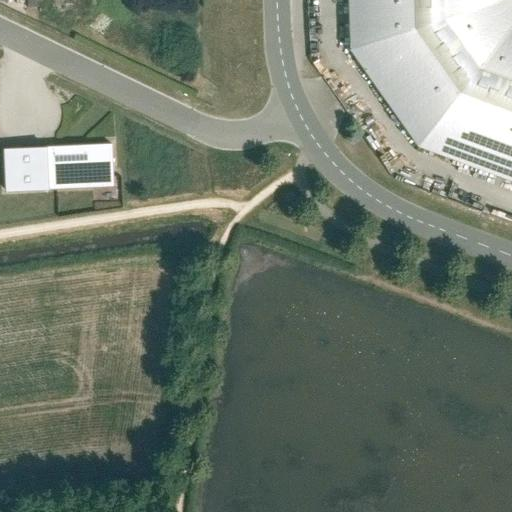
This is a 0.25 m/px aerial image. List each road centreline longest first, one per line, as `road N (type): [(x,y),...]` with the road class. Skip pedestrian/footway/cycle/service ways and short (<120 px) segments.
road 1 (unclassified): [(0,33),(213,133),(255,136),(297,113)]
road 2 (unclassified): [(511,256),(357,189),(297,113)]
